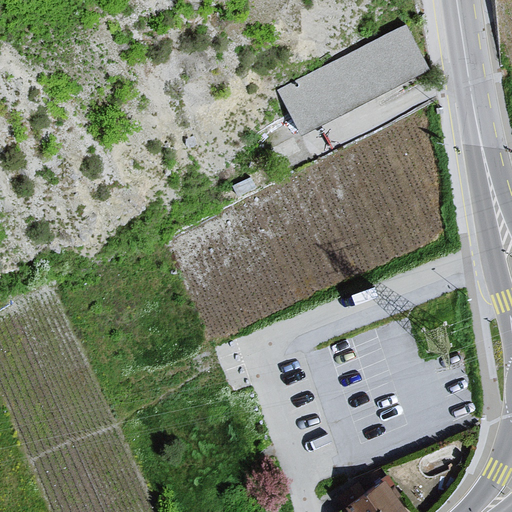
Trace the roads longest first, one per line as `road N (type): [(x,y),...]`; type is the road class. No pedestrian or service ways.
road 1 (tertiary): [(489,176),(457,0)]
road 2 (tertiary): [(489,176),(511,321)]
